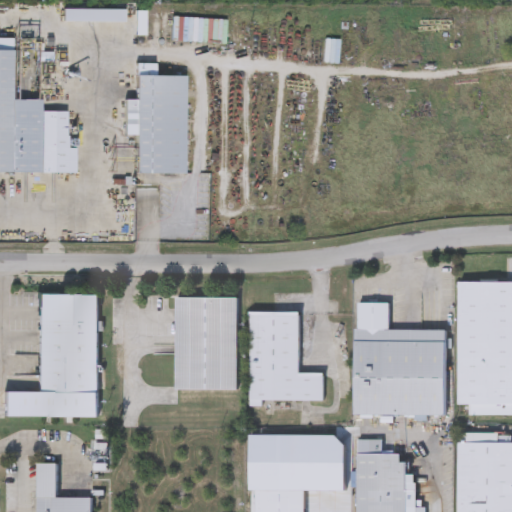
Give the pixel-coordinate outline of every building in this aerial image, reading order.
[(323,37),(338,37),(338,61),(323,61),(323,37)] [(0,48),(11,48),(11,98),(42,98),(42,110),(68,110),(68,159),(77,159),(77,170),(0,170),(0,48)] [(184,171),(135,171),(135,132),(125,132),(125,98),(134,98),(135,73),(185,74),(184,171)] [(459,402),(460,280),(511,280),(511,413),(472,413),(472,402),(459,402)] [(37,390),(37,293),(98,293),(98,415),(4,415),(4,390),(37,390)] [(238,387),(177,387),(177,295),(238,296),(238,387)] [(445,413),(354,413),(355,301),(389,301),(389,328),(446,328),(445,413)] [(300,371),(325,371),(324,398),(250,398),(251,310),(300,310),(300,371)] [(97,430),(97,439),(108,439),(108,430),(97,430)] [(457,511),(459,431),(511,432),(511,511),(457,511)] [(356,511),(357,450),(370,450),(370,438),(381,438),(381,451),(399,451),(399,460),(406,460),(406,473),(415,473),(415,511),(356,511)] [(282,473),(282,455),(307,455),(307,473),(282,473)] [(93,511),(38,511),(39,461),(58,461),(58,495),(94,496),(93,511)] [(256,511),(256,488),(305,488),(305,511),(256,511)]
